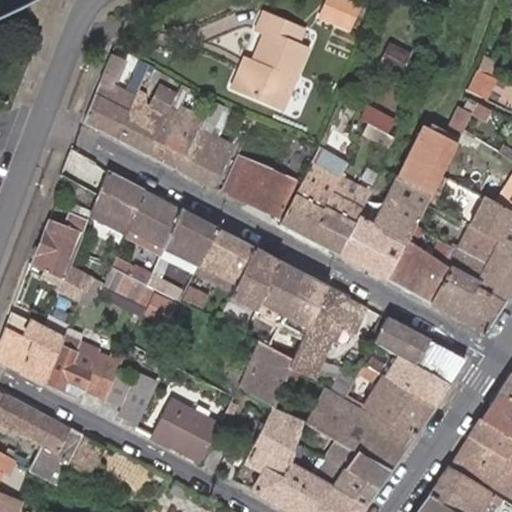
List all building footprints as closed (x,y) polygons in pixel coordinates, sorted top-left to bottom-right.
[(350,0),(329,0),(323,15),(351,27),(361,4),(350,0)] [(254,61),(242,89),(283,108),(308,50),(299,45),(305,29),(267,12),(260,28),(267,32),(254,61)] [(83,123),(117,140),(133,104),(124,99),(111,93),(116,82),(118,83),(128,61),(112,53),(83,123)] [(234,86),(242,89),(254,61),(247,57),(234,86)] [(149,65),(140,60),(124,99),(133,104),(136,96),(149,65)] [(485,98),(495,78),(480,71),(471,92),(485,98)] [(191,87),(181,81),(173,101),(184,106),(191,87)] [(117,140),(149,157),(168,113),(136,96),(133,104),(117,140)] [(433,196),(444,175),(456,153),(464,138),(480,107),(482,104),(468,98),(467,102),(474,105),(469,114),(462,110),(446,140),(426,129),(400,178),(433,196)] [(209,133),(222,102),(215,99),(201,130),(182,174),(215,192),(233,147),(215,137),(209,133)] [(228,105),(222,102),(209,133),(215,137),(228,105)] [(149,157),(182,174),(201,130),(168,113),(149,157)] [(511,150),(501,145),(496,155),(511,164),(511,150)] [(62,177),(66,179),(99,197),(109,170),(99,162),(72,150),(62,177)] [(316,154),(279,226),(306,240),(340,180),(346,170),(316,154)] [(296,184),(248,160),(229,198),(280,221),(296,184)] [(144,189),(109,170),(99,197),(93,213),(125,230),(144,189)] [(426,208),(433,196),(400,178),(376,224),(369,220),(392,174),(384,170),(382,173),(371,196),(338,257),(387,282),(407,244),(414,231),(426,208)] [(306,240),(338,257),(371,196),(340,180),(306,240)] [(180,208),(144,189),(125,230),(161,249),(180,208)] [(511,215),(511,192),(501,210),(511,215)] [(511,215),(501,210),(483,201),(466,233),(497,249),(511,256),(511,215)] [(62,283),(66,285),(73,265),(93,214),(73,206),(66,228),(50,223),(35,268),(52,277),(62,283)] [(218,228),(180,208),(161,249),(174,256),(178,248),(200,260),(218,228)] [(234,288),(255,248),(218,228),(200,260),(196,267),(234,288)] [(414,231),(407,244),(435,258),(441,245),(414,231)] [(453,251),(426,303),(481,332),(504,300),(502,298),(477,285),(487,266),(497,249),(466,233),(459,254),(453,251)] [(407,244),(387,282),(426,303),(453,251),(441,245),(435,258),(407,244)] [(259,301),(280,262),(255,248),(234,288),(230,295),(255,308),(259,301)] [(511,279),(511,256),(497,249),(487,266),(511,279)] [(116,256),(112,266),(132,277),(137,265),(116,256)] [(162,256),(153,276),(167,282),(176,262),(162,256)] [(283,314),(304,275),(280,262),(259,301),(283,314)] [(73,265),(66,285),(95,300),(96,297),(103,281),(73,265)] [(103,281),(96,297),(145,318),(157,290),(146,284),(132,277),(112,266),(110,265),(103,281)] [(502,298),(511,283),(511,279),(487,266),(477,285),(502,298)] [(328,287),(304,275),(283,314),(307,327),(328,287)] [(60,288),(62,283),(52,277),(49,283),(60,288)] [(210,295),(193,285),(185,298),(203,308),(210,295)] [(368,309),(328,287),(307,327),(292,358),(289,363),(310,374),(339,324),(354,332),(368,309)] [(0,343),(0,360),(45,385),(46,383),(65,339),(11,313),(0,343)] [(413,366),(427,341),(388,320),(375,345),(395,356),(413,366)] [(102,356),(66,337),(65,339),(46,383),(64,391),(68,382),(85,390),(102,356)] [(463,360),(427,341),(413,366),(447,384),(463,360)] [(238,388),(268,404),(285,370),(289,363),(292,358),(267,345),(262,343),(238,388)] [(123,367),(102,356),(85,390),(107,403),(123,367)] [(432,406),(447,384),(413,366),(395,356),(383,379),(432,406)] [(154,383),(123,367),(107,403),(116,407),(113,412),(133,423),(154,383)] [(328,393),(345,402),(357,379),(341,370),(328,393)] [(511,372),(493,399),(511,408),(511,372)] [(365,413),(411,438),(432,406),(383,379),(365,413)] [(81,401),(85,390),(68,382),(64,391),(81,401)] [(0,391),(0,423),(26,437),(38,412),(2,393),(0,391)] [(386,470),(411,438),(365,413),(345,402),(328,393),(324,391),(304,426),(343,447),(386,470)] [(511,408),(493,399),(477,423),(511,440),(511,408)] [(170,452),(197,466),(218,429),(170,404),(151,438),(171,449),(170,452)] [(294,446),(302,430),(264,411),(263,413),(238,462),(258,474),(248,493),(283,511),(358,511),(361,508),(359,506),(322,486),(283,465),(294,446)] [(64,476),(84,436),(38,412),(26,437),(56,452),(49,467),(64,476)] [(511,440),(477,423),(465,440),(511,464),(511,440)] [(511,464),(465,440),(450,463),(511,499),(511,464)] [(103,449),(86,441),(72,469),(88,478),(103,449)] [(373,488),(386,470),(343,447),(333,467),(373,488)] [(359,506),(373,488),(333,467),(322,486),(359,506)] [(447,467),(438,481),(484,508),(492,495),(447,467)] [(438,481),(428,496),(452,511),(481,511),(484,508),(438,481)] [(0,511),(12,511),(18,501),(0,493),(0,511)] [(452,511),(428,496),(415,511),(452,511)]
